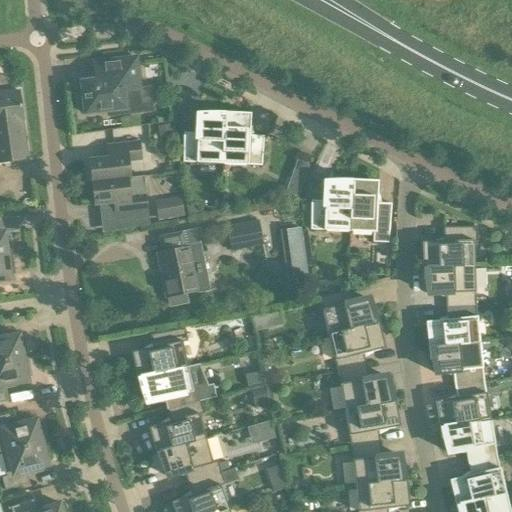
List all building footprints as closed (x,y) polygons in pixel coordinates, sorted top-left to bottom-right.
[(81,85),(77,85),(79,99),(83,98),(84,114),(108,111),(108,115),(142,111),(136,58),(104,62),(105,79),(81,82),(81,85)] [(0,162),(27,159),(22,121),(23,121),(18,92),(0,94),(0,162)] [(213,112),(212,115),(208,115),(198,116),(197,134),(183,133),(183,163),(222,164),(225,113),(213,112)] [(225,113),(222,164),(262,166),(264,137),(250,136),(251,114),(225,113)] [(158,127),(160,140),(173,137),(171,125),(158,127)] [(141,160),(139,144),(113,146),(114,158),(90,161),(92,183),(127,179),(127,180),(130,180),(130,179),(128,161),(141,160)] [(143,177),(130,179),(130,180),(127,180),(127,179),(92,183),(95,205),(119,203),(121,214),(147,211),(143,177)] [(304,183),(291,178),(285,195),(298,199),(304,183)] [(325,201),(311,201),(311,230),(350,232),(352,180),(340,180),(340,183),(330,183),(326,184),(325,201)] [(352,180),(350,232),(374,233),(373,243),(388,244),(391,204),(377,204),(379,182),(352,180)] [(158,222),(185,217),(181,198),(155,203),(158,222)] [(193,207),(186,208),(187,219),(198,217),(197,210),(193,207)] [(232,252),(263,246),(259,222),(227,228),(232,252)] [(301,228),(281,231),(288,281),(308,278),(301,228)] [(422,242),(423,269),(474,267),(474,243),(478,243),(477,228),(443,228),(444,242),(422,242)] [(0,257),(12,256),(10,240),(5,241),(4,232),(3,232),(3,233),(0,233),(0,257)] [(171,306),(187,303),(185,295),(199,292),(209,290),(203,261),(194,263),(191,248),(185,249),(182,235),(160,239),(163,253),(158,254),(167,299),(170,298),(171,306)] [(12,256),(0,257),(0,281),(9,280),(9,281),(10,281),(9,272),(14,271),(12,256)] [(474,267),(423,269),(423,281),(426,281),(428,290),(428,295),(446,294),(446,303),(446,307),(476,306),(474,267)] [(376,312),(373,313),(371,308),(368,299),(351,304),(348,290),(319,298),(328,336),(379,324),(376,312)] [(448,320),(430,322),(426,322),(428,349),(480,343),(476,306),(446,307),(447,316),(448,320)] [(260,319),(251,320),(255,334),(263,332),(260,319)] [(379,324),(328,336),(338,373),(367,367),(365,359),(364,355),(385,350),(379,324)] [(153,348),(135,352),(131,353),(137,378),(139,378),(187,367),(182,343),(187,342),(185,329),(150,336),(153,348)] [(0,363),(28,358),(25,343),(20,344),(18,335),(17,335),(17,336),(0,339),(0,363)] [(480,343),(428,349),(429,361),(433,360),(435,370),(436,374),(453,373),(453,377),(454,386),(484,382),(480,343)] [(28,358),(0,363),(0,403),(8,402),(5,386),(26,382),(26,384),(27,383),(26,374),(30,374),(28,358)] [(187,367),(139,378),(137,378),(139,390),(142,389),(145,399),(147,403),(164,399),(165,403),(166,411),(200,402),(216,398),(214,385),(208,386),(200,365),(187,368),(187,367)] [(367,367),(338,373),(344,411),(395,402),(393,390),(390,391),(387,381),(386,377),(369,380),(368,376),(367,367)] [(457,399),(439,402),(435,402),(439,428),(442,428),(490,419),(484,382),(454,386),(455,390),(456,394),(457,399)] [(265,388),(252,391),(255,405),(268,402),(265,388)] [(170,422),(153,427),(148,428),(156,454),(205,439),(198,415),(204,414),(200,402),(166,411),(167,415),(170,422)] [(395,402),(344,411),(351,449),(380,445),(380,441),(378,432),(400,428),(395,402)] [(0,451),(1,454),(46,443),(42,428),(38,429),(35,420),(34,420),(34,421),(14,427),(11,414),(0,417),(0,451)] [(272,419),(248,426),(253,444),(277,437),(272,419)] [(490,419),(442,428),(439,428),(441,440),(444,440),(447,449),(448,454),(466,450),(466,455),(468,463),(497,458),(490,419)] [(205,439),(156,454),(159,465),(162,464),(164,469),(167,478),(184,473),(186,480),(187,484),(221,473),(217,462),(212,463),(205,439)] [(46,443),(1,454),(7,477),(1,478),(5,491),(29,484),(26,472),(46,467),(47,468),(48,468),(45,459),(50,458),(46,443)] [(381,454),(380,445),(351,449),(355,487),(404,482),(407,482),(405,470),(402,470),(400,461),(399,456),(382,458),(381,454)] [(471,476),(454,480),(449,481),(455,506),(506,494),(497,458),(468,463),(469,467),(471,476)] [(268,468),(273,490),(285,487),(280,465),(268,468)] [(234,469),(221,473),(225,485),(238,480),(234,469)] [(191,495),(175,501),(171,503),(174,511),(223,511),(228,510),(220,487),(225,485),(221,473),(187,484),(190,492),(191,495)] [(407,482),(404,482),(355,487),(357,511),(387,511),(387,510),(409,508),(407,482)] [(510,511),(506,494),(455,506),(456,511),(510,511)] [(66,511),(61,511),(58,503),(57,504),(58,505),(38,511),(34,500),(10,508),(11,511),(66,511)]
